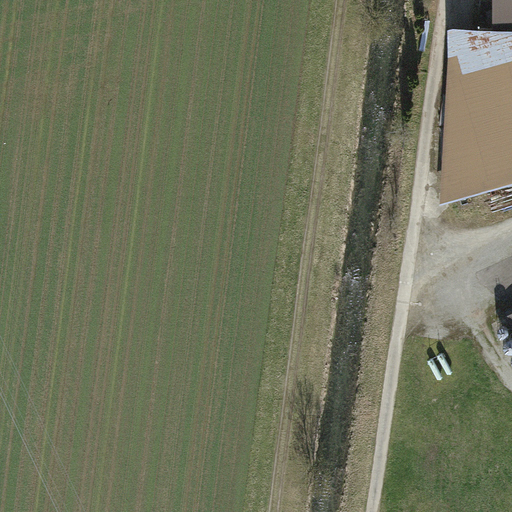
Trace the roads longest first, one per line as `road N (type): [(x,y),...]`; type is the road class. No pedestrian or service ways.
road 1 (track): [(375,511),(455,0)]
road 2 (track): [(273,511),(340,0)]
road 3 (residential): [(511,229),(404,289)]
